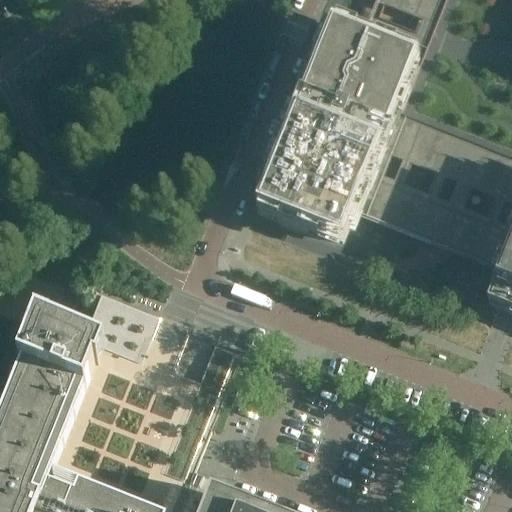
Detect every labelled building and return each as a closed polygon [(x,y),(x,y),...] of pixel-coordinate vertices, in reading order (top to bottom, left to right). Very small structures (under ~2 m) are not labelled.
[(370,25),(376,27),(422,46),(426,35),(431,22),(432,21),(439,0),(379,0),(380,0),(379,1),(374,15),(370,25)] [(355,215),(392,122),(421,47),(422,46),(376,27),(370,25),(369,27),(364,41),(334,29),(309,92),(261,212),(343,245),(355,215)] [(402,108),(406,110),(415,90),(425,94),(437,65),(422,59),(402,108)] [(503,274),(511,251),(511,169),(392,122),(355,215),(503,274)] [(511,251),(503,274),(491,304),(497,306),(499,307),(509,311),(511,312),(511,251)] [(240,363),(233,360),(235,356),(215,348),(200,385),(174,375),(189,338),(186,337),(180,352),(152,341),(161,320),(101,297),(83,342),(38,324),(0,418),(0,511),(172,511),(181,491),(188,494),(196,474),(240,363)] [(261,511),(232,501),(212,493),(216,483),(196,474),(188,494),(181,491),(172,511),(261,511)]
